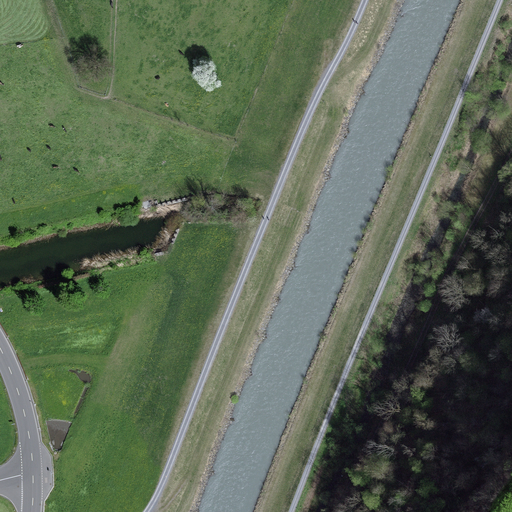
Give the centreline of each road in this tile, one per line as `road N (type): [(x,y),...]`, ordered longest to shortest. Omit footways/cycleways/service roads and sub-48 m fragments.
road 1 (track): [(365,0),(318,92),(148,511)]
road 2 (track): [(291,511),(499,0)]
road 3 (track): [(511,156),(340,511)]
road 4 (primary): [(33,472),(23,406),(0,347)]
